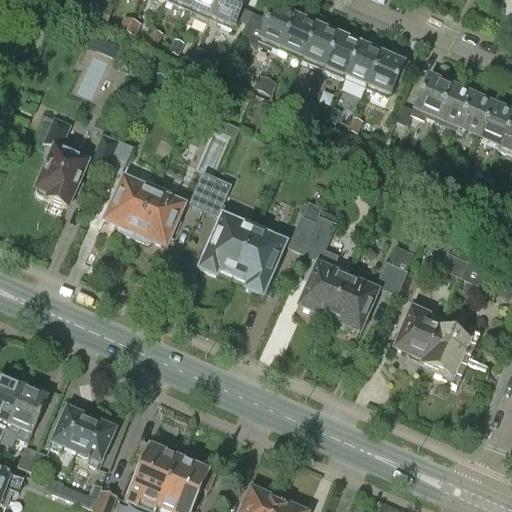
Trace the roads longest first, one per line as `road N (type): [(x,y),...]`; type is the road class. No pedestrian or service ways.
road 1 (tertiary): [(476,501),(0,293)]
road 2 (residential): [(511,69),(353,0)]
